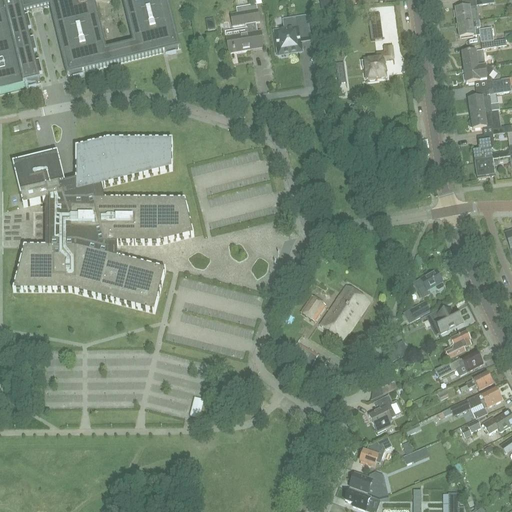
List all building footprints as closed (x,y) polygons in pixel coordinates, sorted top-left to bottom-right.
[(0,0),(0,96),(25,90),(25,87),(40,84),(39,79),(43,78),(39,64),(36,65),(33,56),(37,55),(34,41),(30,42),(28,32),(31,31),(28,17),(24,18),(23,14),(50,8),(67,77),(180,50),(167,0),(0,0)] [(258,10),(257,10),(256,5),(236,8),(237,14),(230,15),(232,27),(246,25),(247,34),(226,37),(229,55),(264,50),(261,32),(257,32),(256,24),(260,23),(258,10)] [(455,11),(457,25),(480,22),(472,23),(469,9),(455,11)] [(275,32),(278,52),(278,56),(302,53),(300,40),(303,39),(303,40),(311,39),(307,17),(296,19),(298,29),(275,32)] [(478,31),(479,31),(481,44),(494,42),(492,29),(481,30),(480,22),(457,25),(459,39),(474,37),(474,38),(476,37),(475,31),(478,30),(478,31)] [(507,47),(510,46),(510,40),(506,41),(506,40),(494,42),(481,44),(482,51),(507,47)] [(384,61),(394,60),(392,47),(384,48),(385,54),(377,55),(377,58),(373,58),(373,60),(365,61),(365,62),(362,63),(363,70),(366,69),(367,81),(377,80),(377,79),(386,78),(384,61)] [(484,59),(477,60),(476,53),(462,55),(464,70),(487,67),(487,66),(485,67),(484,59)] [(487,81),(492,72),(487,67),(464,70),(466,85),(480,83),(480,82),(486,81),(487,81)] [(486,91),(511,88),(510,80),(485,84),(486,91)] [(511,93),(511,88),(486,91),(487,96),(511,93)] [(491,106),(484,107),(482,99),(468,101),(471,116),(492,114),(491,106)] [(494,128),(492,114),(471,116),(471,121),(469,123),(469,129),(472,130),(473,131),(487,129),(494,128)] [(511,127),(492,130),(493,136),(511,133),(511,127)] [(492,155),(491,150),(493,149),(493,146),(494,145),(494,139),(492,139),(492,137),(478,139),(478,143),(478,148),(479,148),(479,152),(473,153),(475,163),(493,161),(510,158),(510,154),(511,153),(511,146),(509,147),(509,152),(492,155)] [(24,249),(13,293),(71,293),(155,315),(166,272),(117,259),(117,246),(159,246),(194,238),(185,202),(105,202),(102,189),(172,172),(173,142),(108,142),(76,150),(76,182),(71,183),(65,185),(57,154),(13,165),(23,208),(46,203),(46,249),(24,249)] [(495,177),(493,161),(475,163),(477,180),(495,177)] [(421,281),(414,284),(422,299),(429,296),(427,292),(432,290),(435,288),(437,290),(438,292),(443,289),(443,287),(442,284),(443,284),(442,283),(443,281),(441,278),(440,278),(436,271),(432,274),(420,280),(421,281)] [(342,341),(369,303),(346,287),(320,326),(342,341)] [(312,298),(301,313),(314,322),(325,306),(312,298)] [(440,316),(438,312),(431,316),(441,335),(462,324),(456,312),(452,314),(450,311),(440,316)] [(454,348),(447,352),(444,353),(449,362),(465,354),(463,350),(472,346),(466,334),(451,341),(454,348)] [(392,349),(399,361),(409,355),(403,343),(392,349)] [(292,355),(313,367),(319,356),(298,344),(292,355)] [(483,366),(482,365),(483,363),(481,360),(479,360),(477,355),(469,359),(469,357),(461,361),(461,360),(451,366),(450,364),(435,372),(439,380),(459,370),(462,376),(483,366)] [(473,382),(466,385),(459,389),(462,394),(476,387),(479,392),(493,385),(487,374),(479,378),(478,376),(472,379),(473,382)] [(384,397),(393,392),(396,391),(391,380),(378,387),(380,390),(372,394),(371,403),(372,402),(383,396),(384,397)] [(484,411),(487,409),(488,410),(502,402),(495,389),(480,396),(477,398),(476,397),(449,410),(450,410),(442,414),(445,419),(452,415),(453,418),(481,405),(484,411)] [(437,394),(442,402),(448,398),(444,390),(437,394)] [(199,420),(204,401),(194,399),(189,418),(199,420)] [(386,409),(390,407),(387,400),(375,406),(377,412),(368,417),(376,434),(386,430),(384,427),(392,423),(386,409)] [(486,417),(483,411),(472,416),(475,422),(486,417)] [(511,417),(509,413),(495,422),(493,418),(482,425),(489,437),(499,431),(501,434),(511,427),(511,417)] [(467,427),(468,430),(466,431),(465,429),(460,431),(465,441),(472,437),(471,435),(481,430),(477,422),(467,427)] [(418,425),(405,431),(408,437),(421,431),(418,425)] [(221,492),(237,445),(212,437),(208,447),(202,445),(189,481),(221,492)] [(363,452),(360,463),(361,464),(361,466),(366,467),(367,466),(375,468),(377,461),(382,463),(386,452),(393,449),(388,439),(371,447),(369,446),(367,454),(363,452)] [(511,440),(500,448),(505,455),(511,450),(511,440)] [(396,454),(388,458),(391,464),(399,460),(396,454)] [(145,474),(173,484),(180,465),(153,455),(145,474)] [(270,511),(282,478),(250,467),(247,477),(234,473),(226,496),(220,494),(213,511),(270,511)] [(355,476),(350,490),(376,499),(384,498),(388,497),(386,489),(379,491),(383,477),(375,475),(374,478),(370,477),(369,481),(355,476)] [(345,503),(354,506),(353,508),(363,511),(370,511),(375,500),(350,491),(345,503)]
